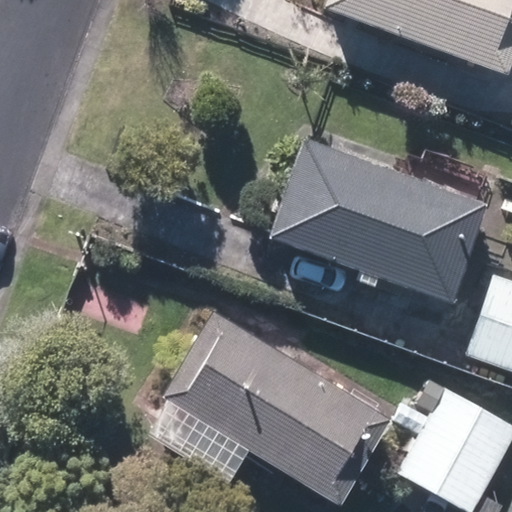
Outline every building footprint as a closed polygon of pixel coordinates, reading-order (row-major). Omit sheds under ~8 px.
[(511,0),(316,0),(309,19),(490,86),(511,27),(511,0)] [(292,147),(255,248),(437,314),(474,213),(292,147)] [(511,292),(486,283),(457,360),(511,379),(511,292)] [(327,511),(378,429),(201,322),(149,409),(320,511),(327,511)] [(443,511),(464,511),(510,433),(439,392),(388,480),(443,511)]
